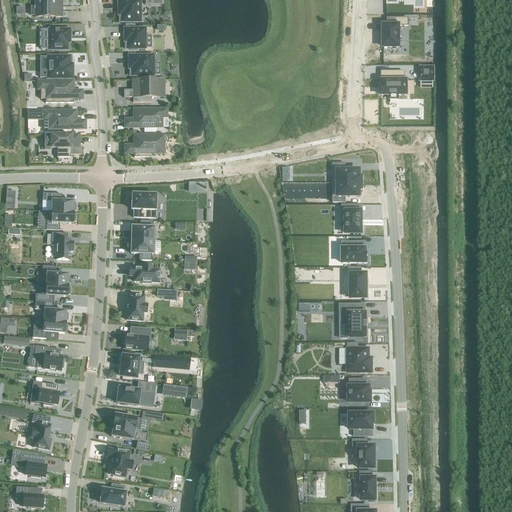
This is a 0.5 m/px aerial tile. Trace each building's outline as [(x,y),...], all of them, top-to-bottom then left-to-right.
[(57,18),(56,0),(35,0),(35,7),(31,7),(31,16),(35,16),(35,18),(57,18)] [(141,0),(119,0),(119,16),(122,16),(123,22),(141,22),(141,0)] [(387,26),(383,26),(383,48),(399,48),(399,26),(408,26),(408,18),(387,19),(387,26)] [(144,27),(124,27),(124,40),(127,40),(127,47),(129,47),(129,49),(137,49),(137,47),(145,47),(144,27)] [(40,30),(40,50),(66,50),(66,43),(69,43),(69,30),(40,30)] [(153,56),(129,56),(129,69),(132,69),(132,76),(153,76),(153,56)] [(68,57),(47,57),(47,79),(71,79),(71,65),(68,65),(68,57)] [(434,68),(420,68),(420,82),(434,81),(434,68)] [(398,96),(407,96),(407,95),(407,82),(407,81),(404,81),(404,72),(387,72),(387,81),(382,81),(382,86),(381,86),(381,96),(389,96),(389,100),(398,100),(398,96)] [(163,81),(163,80),(132,80),(133,88),(137,88),(137,91),(124,91),(124,99),(133,99),(133,103),(151,103),(151,98),(159,98),(159,80),(163,80),(163,81)] [(38,90),(40,90),(40,100),(45,100),(45,104),(73,104),(73,100),(82,100),(82,92),(66,92),(66,89),(68,89),(68,82),(38,82),(38,90)] [(141,120),(125,120),(125,128),(162,128),(168,128),(168,118),(166,118),(166,110),(138,110),(138,117),(141,117),(141,120)] [(43,112),(43,130),(85,130),(85,122),(69,122),(69,119),(71,119),(71,112),(43,112)] [(44,149),(57,149),(57,158),(70,158),(70,156),(82,155),(81,147),(74,147),(74,136),(44,136),(44,149)] [(135,146),(125,146),(125,154),(134,154),(134,158),(152,158),(152,151),(166,151),(166,136),(134,136),(134,143),(135,143),(135,146)] [(332,164),(332,184),(361,184),(361,178),(359,178),(359,171),(345,171),(345,164),(332,164)] [(332,184),(332,203),(345,203),(345,197),(359,197),(359,190),(361,190),(361,184),(332,184)] [(42,194),(42,202),(52,202),(51,212),(47,212),(47,213),(73,214),(73,213),(73,211),(75,212),(75,205),(73,205),(73,202),(61,202),(61,195),(42,194)] [(132,204),(131,210),(134,210),(133,218),(155,219),(156,196),(132,195),(132,204)] [(361,211),(356,211),(356,206),(342,206),(342,213),(346,213),(346,234),(361,234),(361,211)] [(47,213),(46,231),(59,231),(59,224),(73,225),(73,222),(75,222),(75,216),(73,216),(73,214),(47,213)] [(131,237),(130,241),(153,242),(153,229),(152,229),(153,222),(140,222),(140,228),(132,228),(131,237)] [(51,234),(51,247),(56,247),(56,261),(69,261),(69,253),(72,253),(72,248),(72,245),(72,244),(70,243),(70,241),(67,241),(67,234),(51,234)] [(130,246),(131,246),(131,254),(139,255),(139,261),(151,262),(151,255),(152,255),(153,242),(130,241),(130,246)] [(342,243),(342,264),(367,264),(367,254),(366,254),(366,249),(361,249),(361,243),(342,243)] [(41,285),(41,286),(68,287),(68,286),(67,286),(67,285),(70,285),(70,278),(68,278),(68,275),(55,275),(55,268),(42,267),(42,274),(46,274),(46,285),(41,285)] [(143,267),(143,270),(129,269),(129,277),(134,277),(134,282),(142,283),(142,284),(150,285),(150,283),(159,284),(159,271),(151,270),(151,267),(143,267)] [(348,269),(348,276),(350,276),(350,299),(366,299),(366,275),(361,275),(361,269),(348,269)] [(35,295),(35,303),(53,304),(54,297),(56,297),(59,298),(67,298),(67,295),(69,295),(70,289),(68,289),(68,287),(41,286),(40,295),(35,295)] [(127,312),(126,321),(142,322),(143,314),(146,314),(146,306),(143,306),(144,297),(131,296),(130,305),(128,305),(127,304),(127,305),(127,306),(127,312)] [(35,303),(35,310),(40,311),(39,321),(65,323),(65,321),(67,321),(68,315),(66,315),(66,312),(53,311),(53,304),(35,303)] [(367,339),(367,313),(365,313),(365,305),(340,305),(340,323),(348,323),(348,339),(367,339)] [(33,331),(32,339),(45,340),(46,333),(64,335),(64,332),(66,332),(67,326),(65,326),(65,323),(39,321),(38,332),(33,331)] [(124,350),(147,352),(148,339),(150,339),(150,330),(130,328),(130,336),(125,336),(124,350)] [(174,330),(173,341),(186,342),(187,331),(174,330)] [(29,341),(3,338),(3,344),(28,347),(29,341)] [(347,366),(347,373),(371,373),(371,358),(368,358),(368,349),(357,349),(357,344),(347,344),(347,348),(347,349),(347,366)] [(35,347),(34,355),(37,356),(36,369),(60,372),(61,369),(63,370),(64,360),(62,360),(62,358),(51,356),(52,349),(35,347)] [(122,357),(120,377),(135,379),(136,375),(142,375),(143,363),(137,363),(138,359),(122,357)] [(153,357),(152,368),(173,369),(178,370),(179,359),(174,359),(153,357)] [(349,387),(349,403),(371,403),(371,393),(370,393),(370,387),(366,387),(366,380),(350,380),(350,387),(349,387)] [(31,395),(29,404),(37,405),(37,403),(43,404),(43,406),(51,407),(51,405),(57,406),(58,399),(59,395),(59,394),(58,394),(56,393),(57,387),(33,383),(31,395)] [(165,386),(164,394),(186,397),(186,394),(187,388),(165,386)] [(117,402),(116,404),(137,406),(152,408),(154,394),(139,392),(139,391),(118,389),(117,397),(117,402)] [(20,411),(4,409),(2,417),(19,419),(20,411)] [(112,418),(111,424),(113,424),(113,426),(139,431),(141,420),(115,415),(114,418),(112,418)] [(349,415),(349,430),(354,430),(354,438),(368,438),(368,430),(372,430),(372,424),(373,424),(373,415),(349,415)] [(33,431),(31,440),(34,440),(33,448),(48,451),(50,442),(52,436),(52,435),(51,435),(49,434),(50,426),(49,426),(50,419),(33,416),(31,423),(37,424),(36,432),(33,431)] [(111,428),(109,434),(112,435),(111,437),(132,441),(134,431),(139,431),(113,426),(113,427),(113,429),(111,428)] [(352,448),(352,458),(359,458),(359,469),(374,469),(374,447),(367,447),(367,441),(352,441),(352,448)] [(150,445),(137,442),(135,449),(148,452),(150,445)] [(108,450),(106,458),(112,459),(111,466),(109,475),(115,476),(114,478),(124,479),(124,478),(125,478),(126,470),(131,471),(132,462),(128,462),(129,454),(108,450)] [(20,456),(18,468),(26,469),(25,476),(30,477),(30,478),(39,479),(39,478),(44,479),(45,473),(45,471),(46,467),(46,466),(45,466),(44,466),(45,459),(20,456)] [(360,473),(360,480),(362,480),(362,501),(375,501),(375,479),(372,479),(372,473),(360,473)] [(101,490),(100,499),(101,499),(100,504),(123,507),(125,494),(123,493),(124,487),(111,485),(111,492),(101,490)] [(16,488),(15,501),(23,501),(22,508),(28,508),(28,510),(36,510),(36,509),(42,509),(42,502),(43,498),(43,497),(42,497),(40,496),(41,490),(16,488)] [(153,490),(152,497),(167,500),(168,492),(153,490)]
